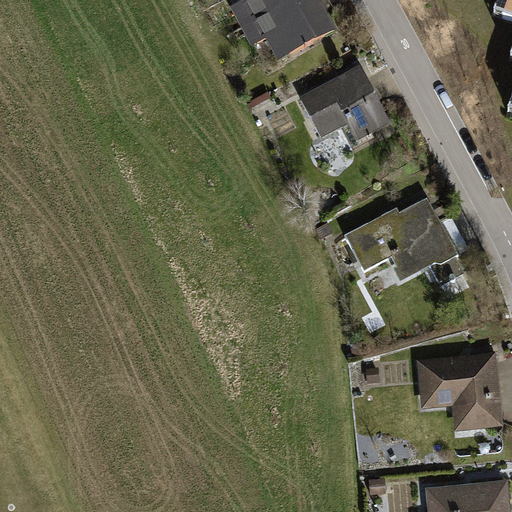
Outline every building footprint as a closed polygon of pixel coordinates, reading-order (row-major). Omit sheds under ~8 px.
[(233,26),(246,49),(304,18),(299,10),(309,5),(306,0),(243,0),(252,16),(233,26)] [(511,0),(500,0),(495,16),(511,22),(511,0)] [(308,27),(304,18),(246,49),(253,63),(266,56),(281,83),(336,54),(319,21),(308,27)] [(358,85),(301,115),(322,155),(344,143),(354,162),(389,143),(358,85)] [(396,221),(344,248),(364,284),(389,270),(401,293),(429,278),(439,297),(463,284),(455,267),(457,266),(427,210),(398,226),(396,221)] [(497,350),(417,358),(421,405),(452,402),(455,428),(504,424),(497,350)] [(511,511),(511,499),(510,477),(425,486),(428,511),(511,511)]
